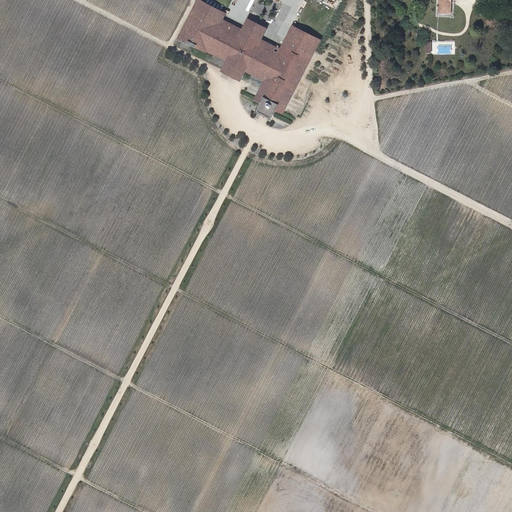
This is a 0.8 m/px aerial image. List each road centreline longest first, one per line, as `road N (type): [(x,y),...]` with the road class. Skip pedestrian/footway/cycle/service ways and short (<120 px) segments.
road 1 (track): [(0,198),(511,463)]
road 2 (track): [(0,316),(376,511)]
road 3 (track): [(78,0),(209,68),(220,99),(257,135)]
